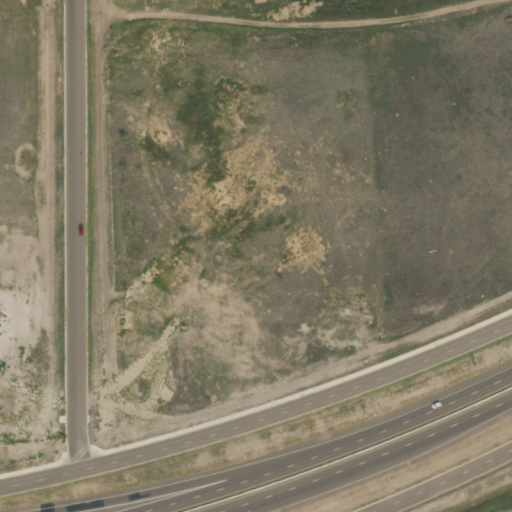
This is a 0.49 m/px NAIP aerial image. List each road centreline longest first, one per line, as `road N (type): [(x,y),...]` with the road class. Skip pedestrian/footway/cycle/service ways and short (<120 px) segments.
road 1 (secondary): [(511,317),(344,391),(193,439),(0,485)]
road 2 (residential): [(82,467),(71,0)]
road 3 (motorway): [(511,363),(437,399),(185,491)]
road 4 (motorway): [(249,511),(511,407)]
road 5 (secondary): [(371,511),(511,449)]
road 6 (motorway): [(185,491),(42,511)]
